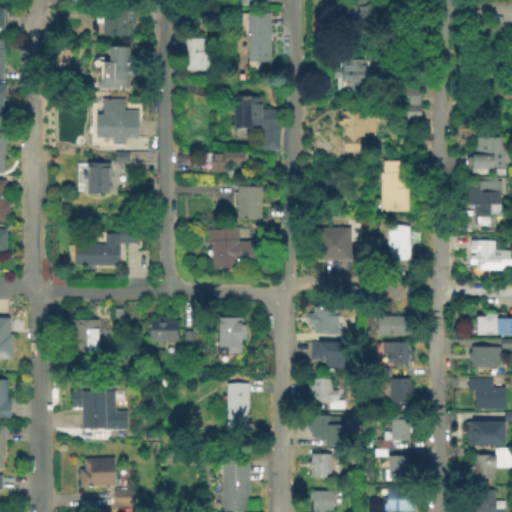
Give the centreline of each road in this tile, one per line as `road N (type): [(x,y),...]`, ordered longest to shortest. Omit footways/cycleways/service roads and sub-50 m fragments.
road 1 (residential): [(288,0),(278,511)]
road 2 (residential): [(30,0),(39,511)]
road 3 (residential): [(434,0),(434,291)]
road 4 (residential): [(166,0),(168,290)]
road 5 (residential): [(284,289),(102,294),(0,286)]
road 6 (residential): [(434,291),(435,511)]
road 7 (residential): [(511,292),(401,293),(328,283)]
